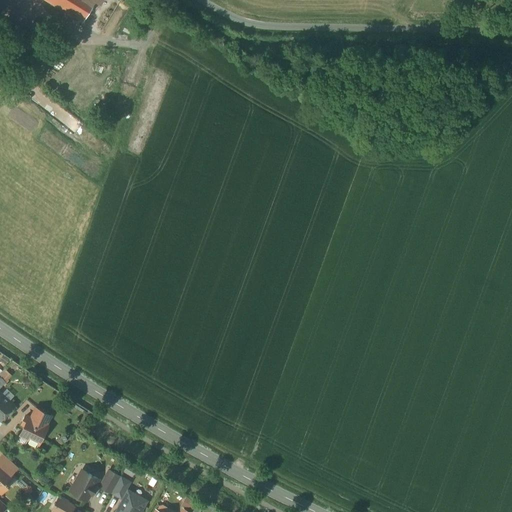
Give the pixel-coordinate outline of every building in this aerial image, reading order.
[(47,0),(83,22),(96,0),(47,0)] [(48,51),(14,29),(4,44),(38,66),(48,51)] [(0,418),(0,419),(14,404),(0,391),(0,418)] [(51,414),(36,407),(31,418),(46,425),(51,414)] [(31,418),(26,415),(22,423),(25,424),(21,434),(30,438),(31,436),(41,440),(48,425),(46,425),(31,418)] [(18,466),(4,454),(0,458),(0,463),(11,473),(18,466)] [(0,463),(0,490),(1,492),(10,483),(7,480),(12,474),(11,473),(0,463)] [(135,469),(129,465),(126,470),(132,474),(135,469)] [(99,479),(83,470),(71,489),(88,498),(91,493),(92,494),(97,485),(95,484),(99,479)] [(121,476),(109,470),(101,486),(112,492),(121,476)] [(122,477),(113,492),(121,497),(130,481),(122,477)] [(129,491),(116,511),(139,511),(146,500),(129,491)] [(71,511),(75,505),(60,496),(53,508),(59,511),(65,511),(66,510),(70,511),(71,511)]
